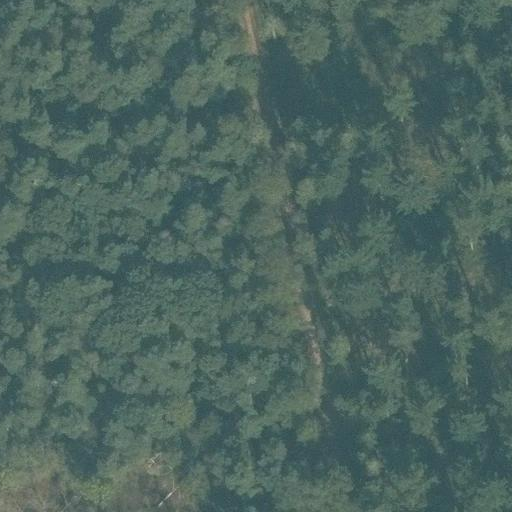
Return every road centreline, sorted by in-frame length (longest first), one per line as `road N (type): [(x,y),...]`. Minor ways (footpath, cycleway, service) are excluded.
road 1 (track): [(263,106),(356,511)]
road 2 (track): [(0,142),(263,106)]
